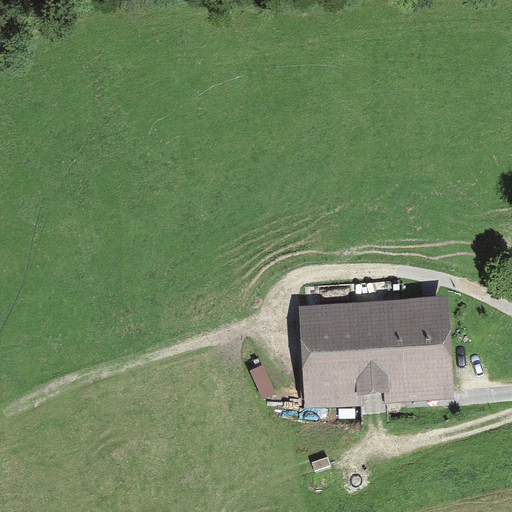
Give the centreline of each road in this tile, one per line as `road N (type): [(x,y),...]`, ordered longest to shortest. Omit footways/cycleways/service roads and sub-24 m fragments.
road 1 (track): [(0,416),(74,378),(282,321)]
road 2 (track): [(280,341),(285,293),(306,275),(426,275),(511,308)]
road 3 (track): [(373,421),(385,434),(438,436),(511,415)]
